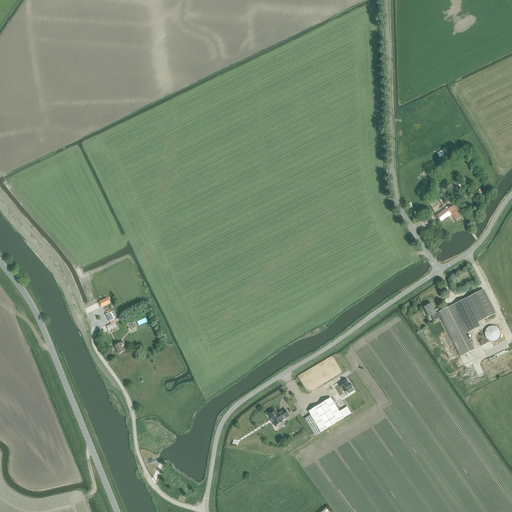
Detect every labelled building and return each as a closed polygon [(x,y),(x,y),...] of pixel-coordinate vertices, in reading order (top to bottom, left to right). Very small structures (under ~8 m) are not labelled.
[(444,183),(442,182),(436,192),(439,193),(444,183)] [(440,204),(435,197),(428,202),(432,209),(440,204)] [(448,207),(445,208),(446,209),(436,216),(441,222),(450,215),(451,216),(456,222),(460,219),(456,213),(456,212),(453,207),(450,209),(448,207)] [(466,299),(439,312),(441,317),(452,340),(452,341),(460,357),(474,350),(466,334),(479,327),(477,323),(493,315),(481,291),(466,299)] [(432,315),(434,320),(441,317),(439,312),(436,314),(431,304),(430,304),(430,303),(424,306),(425,307),(424,307),(429,317),(432,315)] [(109,322),(115,319),(111,312),(106,315),(109,322)] [(116,327),(114,323),(106,326),(109,331),(116,327)] [(500,334),(500,333),(500,332),(500,331),(499,331),(499,330),(499,329),(498,329),(498,328),(497,328),(496,327),(495,326),(494,326),(493,326),(492,326),(491,326),(490,326),(489,327),(488,327),(488,328),(487,328),(487,329),(486,329),(486,330),(485,331),(485,332),(485,333),(485,334),(485,335),(485,336),(485,337),(486,337),(486,338),(487,339),(488,340),(489,340),(490,341),(491,341),(492,341),(493,341),(494,341),(495,341),(496,340),(497,340),(498,339),(499,338),(499,337),(500,336),(500,335),(500,334)] [(124,345),(122,341),(120,342),(120,344),(115,346),(119,354),(125,351),(122,346),(124,345)] [(351,390),(349,385),(349,386),(346,382),(339,386),(342,391),(344,394),(347,393),(348,395),(353,393),(351,390)] [(308,412),(311,415),(306,418),(316,435),(343,419),(331,398),(308,412)] [(275,410),(268,415),(270,419),(270,420),(270,421),(271,422),(272,422),(275,426),(282,422),(282,421),(289,416),(285,410),(278,414),(275,410)]
